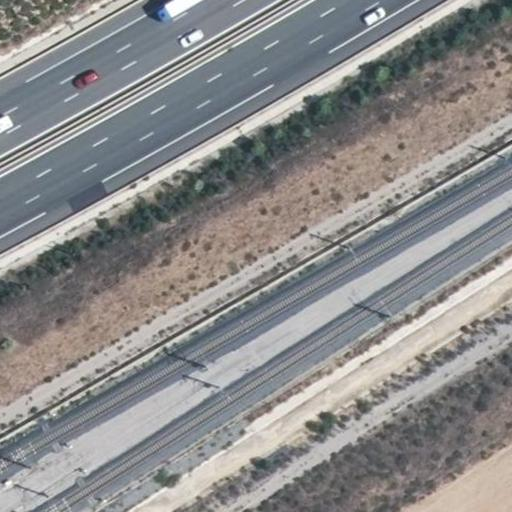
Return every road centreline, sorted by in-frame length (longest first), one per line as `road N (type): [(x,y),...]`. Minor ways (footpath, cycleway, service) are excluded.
road 1 (motorway): [(0,207),(365,0)]
road 2 (motorway): [(224,0),(0,125)]
